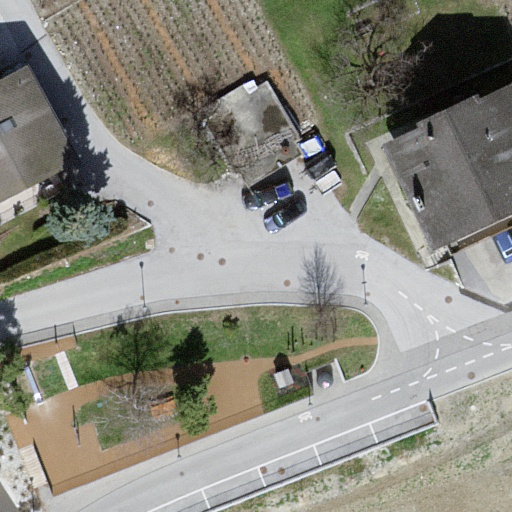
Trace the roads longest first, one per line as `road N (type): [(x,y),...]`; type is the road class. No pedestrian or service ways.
road 1 (residential): [(511,337),(270,262),(0,322)]
road 2 (residential): [(105,511),(276,436),(511,354)]
